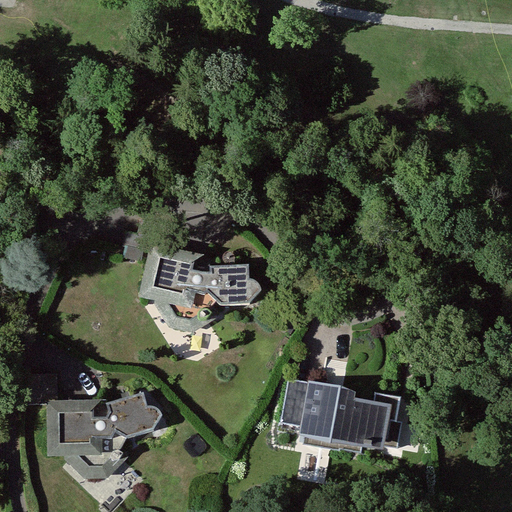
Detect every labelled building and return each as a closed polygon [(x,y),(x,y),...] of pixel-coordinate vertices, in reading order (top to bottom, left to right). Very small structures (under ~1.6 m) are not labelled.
[(122,246),(146,251),(148,240),(149,235),(160,238),(161,226),(139,222),(137,233),(124,231),(122,246)] [(190,268),(194,251),(148,240),(146,251),(136,295),(151,299),(168,327),(192,332),(208,322),(204,316),(209,311),(205,307),(199,307),(195,311),(195,315),(189,318),(175,315),(166,302),(189,307),(194,291),(202,292),(205,289),(218,302),(247,302),(259,289),(257,284),(254,279),(247,277),(247,263),(208,264),(208,270),(200,270),(190,268)] [(44,400),(57,400),(56,374),(27,375),(28,401),(44,400)] [(352,396),(354,389),(288,379),(281,422),(299,425),(298,433),(304,434),(302,442),(360,452),(362,442),(397,448),(401,421),(395,420),(399,396),(374,392),(373,399),(352,396)] [(144,406),(140,391),(104,402),(108,412),(104,417),(90,417),(90,400),(57,400),(44,400),(45,455),(65,455),(65,460),(83,477),(108,477),(121,462),(116,458),(122,452),(115,448),(113,450),(108,454),(108,458),(99,466),(87,465),(77,454),(100,454),(99,436),(109,436),(112,430),(125,436),(150,429),(161,414),(156,409),(151,406),(144,406)] [(302,472),(330,477),(334,449),(307,444),(302,472)]
